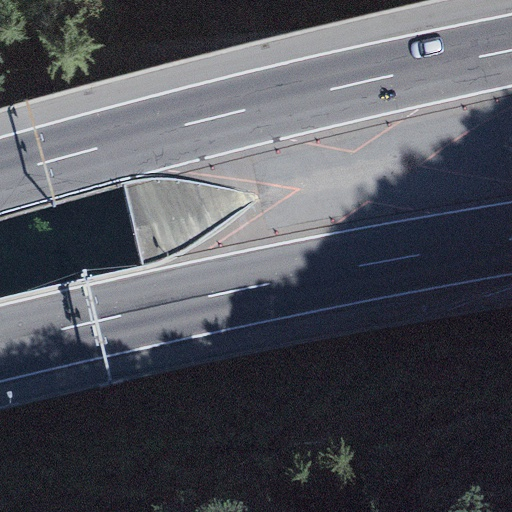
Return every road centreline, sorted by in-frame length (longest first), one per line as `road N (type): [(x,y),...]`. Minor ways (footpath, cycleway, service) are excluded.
road 1 (motorway): [(511,51),(0,177)]
road 2 (motorway): [(0,344),(511,240)]
road 3 (unclassified): [(358,0),(0,72)]
